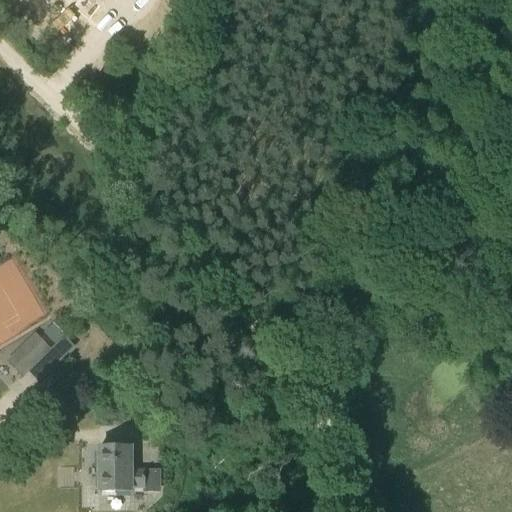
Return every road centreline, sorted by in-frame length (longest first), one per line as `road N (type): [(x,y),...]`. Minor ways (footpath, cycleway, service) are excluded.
road 1 (track): [(319,448),(233,312),(0,47)]
road 2 (track): [(319,448),(328,383),(348,334),(511,98)]
